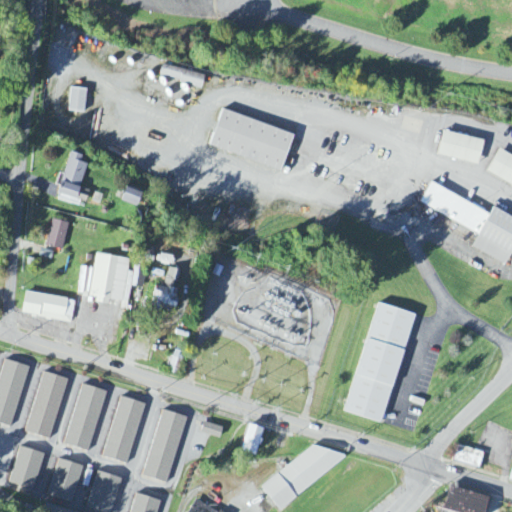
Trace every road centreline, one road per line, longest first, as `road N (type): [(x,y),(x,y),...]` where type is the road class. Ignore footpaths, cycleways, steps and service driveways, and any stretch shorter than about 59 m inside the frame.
road 1 (residential): [(511,492),(0,330)]
road 2 (residential): [(39,0),(9,333)]
road 3 (residential): [(511,73),(432,58),(244,1)]
road 4 (residential): [(419,464),(511,370)]
